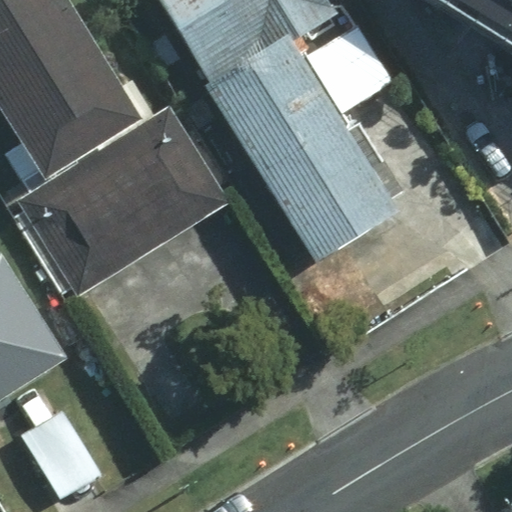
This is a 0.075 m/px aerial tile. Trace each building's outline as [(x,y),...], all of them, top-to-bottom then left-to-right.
[(149,109),(83,0),(0,0),(0,71),(55,164),(149,109)] [(340,6),(336,0),(165,0),(323,257),(405,207),(297,32),(340,6)] [(232,204),(171,108),(23,201),(83,297),(232,204)] [(9,247),(0,252),(0,397),(74,352),(9,247)] [(62,403),(23,426),(68,501),(107,477),(62,403)]
